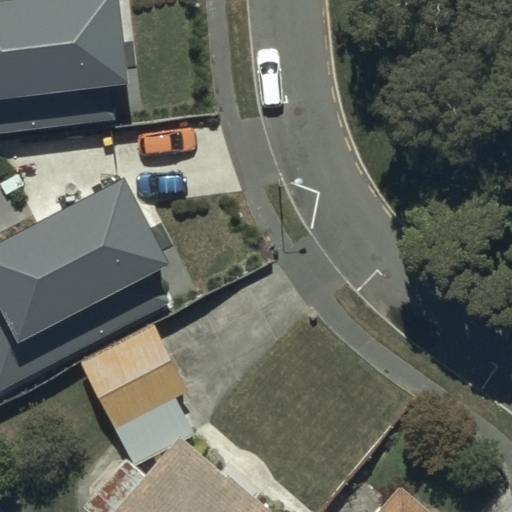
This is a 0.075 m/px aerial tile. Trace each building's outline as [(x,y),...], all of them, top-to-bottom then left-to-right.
[(115,85),(125,84),(115,0),(9,0),(0,1),(0,130),(119,117),(115,85)] [(174,66),(139,70),(145,144),(181,140),(174,66)] [(123,177),(0,240),(0,389),(172,302),(156,271),(168,265),(123,177)] [(153,325),(80,362),(134,465),(196,433),(178,398),(188,393),(153,325)] [(381,511),(251,511),(178,448),(122,511),(415,511),(396,495),(381,511)]
